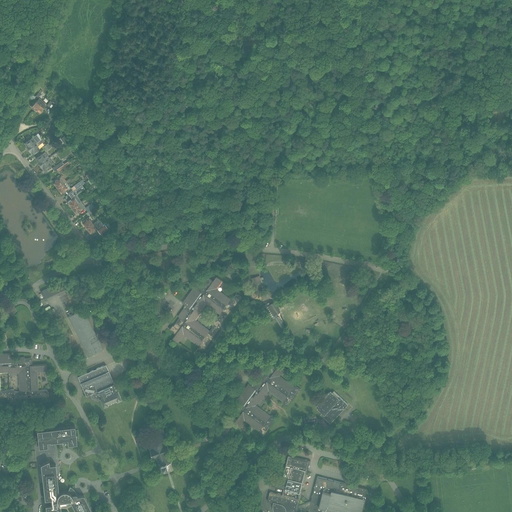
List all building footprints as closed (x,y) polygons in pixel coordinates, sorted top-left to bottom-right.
[(31,107),(35,110),(42,101),(39,98),(37,101),(37,100),(31,107)] [(42,101),(35,110),(39,113),(44,106),(46,104),(42,101)] [(29,149),(35,144),(41,140),(37,134),(33,137),(33,138),(32,139),(32,138),(25,143),(29,149)] [(43,138),(41,140),(35,144),(29,149),(32,154),(39,149),(37,146),(45,141),(43,138)] [(48,156),(45,152),(43,154),(36,159),(40,164),(47,159),(46,158),(48,156)] [(53,163),(49,158),(47,159),(40,164),(44,169),(51,164),(53,163)] [(60,167),(57,169),(58,171),(69,164),(68,161),(60,167)] [(64,164),(62,162),(57,166),(57,165),(52,168),(54,171),(57,169),(60,167),(64,164)] [(62,175),(59,177),(57,179),(53,181),(57,188),(63,183),(66,181),(62,175)] [(67,192),(69,194),(84,183),(82,180),(67,192)] [(63,183),(57,188),(61,194),(65,191),(68,189),(63,183)] [(72,199),(67,202),(72,208),(77,204),(78,203),(81,201),(80,201),(76,195),(77,194),(82,190),(80,187),(82,185),(69,194),(72,199)] [(77,204),(72,208),(76,214),(80,211),(84,208),(83,207),(84,206),(81,201),(78,203),(77,204)] [(96,205),(95,204),(91,207),(90,205),(85,208),(88,212),(91,209),(96,206),(96,205)] [(88,217),(86,219),(82,222),(86,228),(93,224),(88,217)] [(95,222),(93,224),(86,228),(91,234),(99,228),(95,222)] [(98,231),(101,235),(108,229),(105,225),(98,231)] [(184,308),(178,316),(180,318),(174,325),(173,325),(169,329),(175,334),(175,333),(176,334),(173,339),(178,343),(184,335),(199,346),(199,345),(200,346),(196,352),(196,353),(197,354),(196,354),(200,357),(220,328),(218,327),(219,324),(220,325),(242,297),(239,295),(238,295),(237,294),(236,295),(231,300),(230,300),(231,299),(216,288),(222,281),(216,276),(213,281),(212,280),(206,276),(203,281),(204,281),(198,290),(194,287),(186,299),(184,300),(182,303),(186,305),(184,308)] [(70,287),(69,285),(67,280),(42,291),(44,298),(70,287)] [(78,303),(73,292),(67,294),(72,305),(78,303)] [(274,316),(276,314),(280,312),(273,302),(267,306),(274,316)] [(71,312),(73,315),(69,317),(88,356),(103,349),(83,309),(76,313),(73,307),(70,309),(66,311),(67,314),(71,312)] [(45,312),(49,322),(55,319),(50,310),(45,312)] [(111,311),(107,314),(109,317),(114,324),(123,318),(119,312),(117,314),(116,313),(113,315),(111,311)] [(273,343),(282,339),(271,319),(262,324),(273,343)] [(281,320),(276,324),(279,329),(285,325),(281,320)] [(0,397),(7,397),(6,396),(14,396),(14,398),(27,398),(31,398),(49,396),(48,392),(48,391),(47,390),(38,390),(37,372),(47,371),(46,364),(32,365),(31,359),(25,359),(24,357),(11,357),(11,353),(0,353),(0,397)] [(248,384),(244,389),(237,400),(241,403),(237,408),(242,412),(233,424),(239,428),(245,420),(259,431),(260,430),(261,431),(260,432),(260,433),(261,433),(260,434),(264,436),(276,418),(273,415),(272,416),(271,416),(270,417),(270,416),(256,405),(257,403),(259,405),(263,399),(264,400),(268,394),(267,393),(268,391),(283,401),(284,401),(283,402),(283,403),(284,403),(283,404),(286,407),(300,389),(297,386),(297,387),(296,387),(295,387),(294,388),(294,387),(294,386),(280,376),(281,374),(282,375),(287,369),(280,364),(276,369),(275,368),(270,364),(267,369),(262,377),(260,376),(252,386),(248,384)] [(78,377),(82,387),(86,396),(93,393),(95,398),(97,398),(100,397),(104,406),(121,399),(106,365),(78,377)] [(343,409),(344,409),(348,404),(338,395),(338,396),(337,397),(333,392),(332,393),(331,391),(329,393),(329,392),(317,404),(318,405),(316,407),(318,408),(317,408),(322,413),(321,414),(330,423),(335,418),(341,411),(339,409),(341,407),(343,409)] [(386,421),(393,412),(387,407),(384,404),(381,407),(380,405),(375,412),(377,413),(375,416),(377,417),(379,415),(386,421)] [(75,426),(37,430),(39,448),(48,447),(47,441),(50,441),(50,442),(62,441),(62,443),(67,443),(68,444),(77,443),(75,426)] [(150,448),(153,457),(154,458),(156,459),(157,458),(160,468),(161,467),(160,467),(164,466),(164,468),(169,466),(168,464),(171,463),(172,464),(169,455),(170,454),(171,453),(171,452),(167,441),(172,439),(170,434),(163,436),(163,438),(160,437),(153,439),(151,442),(153,447),(150,448)] [(361,511),(367,489),(317,476),(312,498),(313,501),(299,505),(309,465),(310,461),(288,455),(283,477),(274,475),(271,486),(284,489),(282,495),(270,492),(267,501),(274,503),(274,504),(274,506),(274,507),(274,508),(274,509),(275,510),(275,511),(300,511),(309,510),(308,511),(361,511)] [(55,464),(49,465),(49,460),(40,464),(45,500),(46,505),(45,505),(45,511),(61,511),(60,505),(62,506),(63,506),(64,506),(65,506),(67,506),(68,506),(69,505),(70,504),(71,503),(75,511),(92,511),(84,495),(77,496),(75,496),(72,492),(74,490),(73,489),(72,488),(71,487),(70,487),(68,492),(67,491),(66,491),(65,491),(64,491),(63,491),(62,491),(61,492),(60,492),(59,493),(55,464)] [(131,498),(134,505),(144,500),(140,493),(131,498)]
